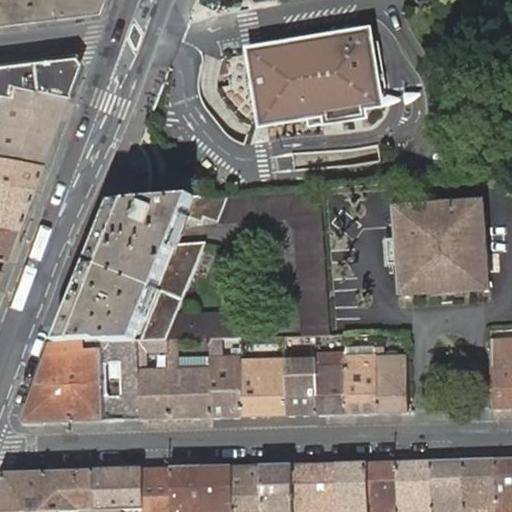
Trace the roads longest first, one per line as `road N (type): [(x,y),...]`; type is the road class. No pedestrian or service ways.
road 1 (residential): [(0,445),(426,432),(511,438)]
road 2 (primary): [(128,53),(0,389)]
road 3 (residential): [(128,53),(69,35),(0,43)]
